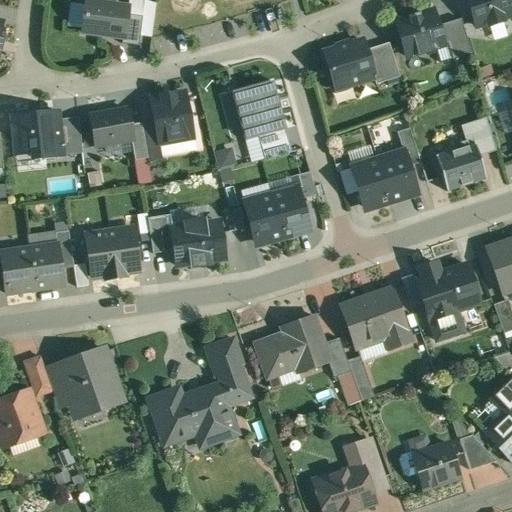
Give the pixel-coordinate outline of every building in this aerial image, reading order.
[(467,0),(476,26),(489,22),(490,25),(503,21),(502,18),(511,15),(511,5),(510,0),(467,0)] [(129,7),(86,2),(82,32),(123,38),(125,38),(128,14),(129,7)] [(419,13),(408,16),(409,17),(409,18),(396,22),(406,57),(424,51),(427,53),(434,51),(436,47),(444,45),(439,26),(434,11),(420,15),(420,13),(419,13)] [(143,17),(128,14),(125,38),(123,38),(122,43),(139,46),(143,17)] [(461,19),(439,26),(444,45),(448,44),(453,59),(472,53),(461,19)] [(350,43),(336,47),(337,49),(324,53),(336,90),(374,78),(375,78),(366,50),(364,41),(351,45),(350,43)] [(389,43),(366,50),(375,78),(374,78),(376,85),(400,77),(389,43)] [(273,81),(232,92),(246,141),(259,137),(259,136),(286,129),(273,81)] [(174,94),(161,96),(162,98),(151,100),(155,124),(158,143),(160,143),(193,137),(185,94),(174,96),(174,94)] [(127,109),(90,116),(96,147),(132,140),(133,140),(130,125),(127,109)] [(58,112),(12,117),(16,155),(32,153),(33,159),(63,156),(59,120),(58,112)] [(79,118),(59,120),(63,156),(83,153),(79,118)] [(486,118),(461,126),(466,141),(468,140),(469,145),(476,143),(480,156),(497,151),(486,118)] [(142,123),(130,125),(133,140),(132,140),(135,161),(148,158),(143,126),(142,123)] [(155,124),(143,126),(148,158),(149,162),(163,159),(160,143),(158,143),(155,124)] [(421,163),(410,128),(398,132),(404,152),(405,151),(409,166),(421,163)] [(286,129),(259,136),(259,137),(265,159),(292,152),(286,129)] [(466,141),(448,147),(450,151),(436,156),(447,191),(487,179),(480,156),(476,143),(469,145),(468,140),(466,141)] [(404,152),(378,160),(391,202),(414,194),(417,190),(409,166),(405,151),(404,152)] [(378,160),(351,168),(358,191),(363,206),(368,209),(391,202),(378,160)] [(96,164),(84,166),(87,193),(99,192),(96,164)] [(351,168),(340,172),(347,195),(358,191),(351,168)] [(298,188),(271,195),(283,238),(306,231),(309,226),(298,188)] [(271,195),(244,203),(255,241),(260,244),(283,238),(271,195)] [(152,254),(174,251),(170,229),(172,229),(170,215),(147,218),(152,254)] [(174,251),(176,267),(191,264),(192,268),(209,265),(208,262),(223,260),(218,222),(203,224),(202,221),(185,224),(186,227),(172,229),(170,229),(174,251)] [(133,228),(86,235),(92,277),(106,275),(106,279),(126,276),(126,272),(139,270),(133,228)] [(69,231),(56,233),(57,245),(58,247),(71,245),(69,231)] [(511,240),(488,250),(504,294),(511,290),(511,240)] [(57,245),(29,249),(35,290),(63,285),(61,268),(58,247),(57,245)] [(71,245),(58,247),(61,268),(74,266),(71,245)] [(1,253),(2,264),(5,285),(7,294),(35,290),(29,249),(1,253)] [(86,264),(74,266),(77,287),(89,285),(86,264)] [(419,281),(418,281),(426,303),(439,339),(466,330),(465,329),(461,330),(455,312),(482,302),(468,265),(419,281)] [(416,273),(403,278),(414,307),(426,303),(418,281),(419,281),(416,273)] [(393,289),(342,305),(356,347),(388,336),(391,348),(411,341),(393,289)] [(511,302),(511,299),(496,305),(507,333),(511,331),(511,302)] [(315,313),(279,326),(282,334),(256,344),(268,376),(298,365),(300,372),(331,361),(332,361),(325,342),(315,313)] [(339,337),(325,342),(332,361),(331,361),(336,376),(351,370),(347,359),(339,337)] [(235,341),(207,351),(216,377),(218,376),(239,369),(245,367),(235,341)] [(103,347),(60,362),(68,386),(65,387),(70,402),(71,406),(79,410),(97,404),(105,407),(122,401),(103,347)] [(511,351),(496,356),(511,373),(511,351)] [(42,355),(25,361),(37,395),(54,389),(46,366),(42,355)] [(375,397),(360,355),(347,359),(351,370),(362,401),(375,397)] [(60,362),(46,366),(54,389),(60,406),(70,402),(65,387),(68,386),(60,362)] [(221,385),(202,392),(202,395),(180,402),(176,390),(148,399),(162,439),(179,433),(178,431),(193,426),(201,447),(224,439),(218,424),(232,420),(228,407),(250,399),(239,369),(218,376),(221,385)] [(511,380),(494,397),(495,398),(498,396),(511,410),(489,432),(511,456),(511,380)] [(27,391),(0,400),(0,433),(5,447),(43,433),(27,391)] [(498,460),(474,434),(462,438),(471,469),(498,460)] [(385,476),(371,437),(355,443),(363,464),(369,481),(385,476)] [(414,454),(413,454),(419,473),(424,488),(461,477),(450,442),(414,454)] [(413,450),(402,453),(399,459),(404,473),(409,476),(419,473),(413,454),(414,454),(413,450)] [(369,481),(363,464),(336,475),(332,472),(322,475),(321,479),(326,497),(321,498),(325,511),(345,511),(346,511),(376,500),(369,481)] [(399,497),(402,511),(447,501),(443,487),(399,497)]
